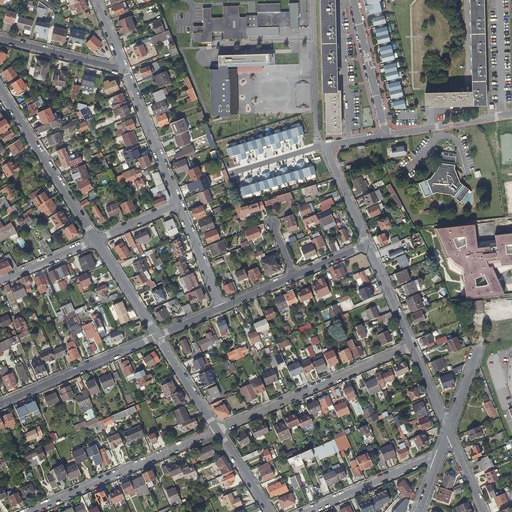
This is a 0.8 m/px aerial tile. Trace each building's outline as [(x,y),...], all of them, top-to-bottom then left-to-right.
[(87,7),(83,0),(80,0),(73,3),(70,4),(67,5),(70,10),(73,11),(75,10),(77,13),(82,11),(82,9),(87,7)] [(336,91),(334,0),(321,0),(323,92),(326,92),(327,136),(341,136),(339,91),(336,91)] [(363,0),(367,15),(374,14),(381,13),(383,12),(379,0),(363,0)] [(426,106),(485,105),(482,0),(469,0),(472,93),(465,93),(461,93),(441,93),(438,93),(426,93),(426,106)] [(43,1),(41,3),(52,11),(55,10),(43,1)] [(298,27),(298,2),(289,2),(289,11),(280,11),(280,4),(257,4),(258,26),(247,26),(247,17),(240,17),(240,5),(224,5),(224,17),(212,17),(212,7),(203,7),(204,25),(193,25),(194,41),(212,41),(212,31),(224,31),(224,38),(246,38),(246,35),(278,34),(279,25),(290,25),(290,27),(298,27)] [(123,8),(121,3),(112,7),(116,16),(128,11),(126,7),(123,8)] [(16,14),(6,11),(4,21),(13,24),(14,22),(17,23),(18,18),(19,14),(16,14)] [(377,27),(377,28),(384,26),(384,25),(386,25),(384,17),(382,17),(375,19),(372,20),(374,28),(377,27)] [(17,23),(16,28),(25,30),(30,31),(32,24),(33,21),(18,18),(17,23)] [(90,30),(95,27),(91,18),(86,20),(85,19),(82,20),(87,30),(89,29),(90,30)] [(129,32),(124,19),(118,21),(120,25),(119,26),(121,30),(122,30),(124,34),(125,34),(129,32)] [(165,31),(161,21),(153,24),(157,34),(165,31)] [(38,37),(47,39),(50,24),(46,23),(45,24),(44,24),(41,23),(40,26),(32,24),(30,31),(30,32),(39,34),(38,37)] [(385,28),(384,26),(377,28),(377,29),(375,30),(378,46),(381,45),(381,46),(389,45),(388,43),(390,43),(386,27),(385,28)] [(57,39),(65,41),(67,31),(54,28),(52,40),(56,41),(57,39)] [(71,31),(68,43),(73,44),(73,42),(77,43),(76,45),(82,46),(84,36),(84,35),(71,31)] [(169,31),(164,32),(151,37),(154,45),(168,39),(170,44),(169,45),(171,49),(169,50),(171,54),(174,53),(177,52),(169,31)] [(94,51),(101,43),(93,36),(85,44),(94,51)] [(147,55),(142,44),(133,48),(135,53),(135,52),(138,59),(147,55)] [(386,64),(393,63),(393,61),(394,61),(391,46),(389,46),(389,45),(381,46),(382,48),(379,48),(383,64),(385,63),(386,64)] [(210,74),(211,114),(220,114),(220,116),(229,116),(229,114),(238,114),(237,96),(237,72),(237,68),(229,68),(229,66),(229,63),(242,63),(242,60),(253,60),(253,62),(264,62),(264,65),(275,65),(275,53),(218,54),(219,69),(210,69),(210,74)] [(27,76),(33,77),(44,79),(48,63),(38,61),(36,68),(30,67),(27,76)] [(390,81),(390,83),(397,81),(397,80),(399,79),(395,64),(393,64),(393,63),(386,64),(386,66),(383,67),(387,82),(390,81)] [(17,75),(11,67),(2,72),(8,81),(17,75)] [(142,77),(143,81),(152,77),(148,67),(140,70),(143,77),(142,77)] [(65,86),(67,72),(61,71),(60,76),(54,75),(52,85),(65,86)] [(157,82),(159,88),(162,87),(171,83),(166,71),(157,75),(159,81),(157,82)] [(95,78),(84,75),(82,84),(93,87),(95,78)] [(26,88),(20,78),(11,84),(17,94),(26,88)] [(119,89),(115,80),(109,82),(108,80),(103,82),(102,87),(106,94),(119,89)] [(397,81),(390,83),(390,84),(388,85),(391,100),(394,100),(394,101),(402,99),(401,98),(403,97),(399,82),(398,83),(397,81)] [(78,95),(81,87),(74,85),(72,94),(70,100),(71,100),(75,101),(76,101),(77,95),(78,95)] [(157,102),(164,99),(166,98),(162,90),(153,93),(157,102)] [(121,93),(113,97),(116,105),(112,106),(113,110),(126,105),(121,93)] [(27,106),(28,106),(34,103),(37,108),(41,106),(44,104),(41,99),(40,100),(38,97),(37,97),(36,97),(25,102),(27,106)] [(164,111),(164,112),(166,112),(169,111),(164,99),(157,102),(158,104),(152,107),(155,115),(164,111)] [(402,99),(394,101),(395,102),(392,103),(393,107),(395,110),(406,110),(404,100),(402,101),(402,99)] [(34,103),(28,106),(30,110),(28,112),(30,115),(38,111),(37,108),(34,103)] [(129,114),(126,105),(113,110),(117,119),(129,114)] [(41,111),(38,112),(43,125),(56,120),(53,113),(50,107),(47,108),(41,111)] [(87,107),(79,110),(85,121),(88,120),(92,118),(87,107)] [(167,120),(164,115),(156,118),(159,126),(168,123),(168,122),(169,122),(168,120),(167,120)] [(32,129),(36,134),(39,132),(61,123),(59,118),(56,120),(43,125),(41,126),(32,129)] [(176,135),(185,132),(188,130),(183,118),(174,122),(172,123),(176,135)] [(6,129),(9,127),(5,119),(0,122),(0,134),(3,132),(7,130),(6,129)] [(128,132),(133,130),(135,129),(131,119),(124,122),(128,132)] [(89,128),(91,133),(94,132),(88,120),(85,121),(89,128)] [(61,131),(76,125),(74,122),(74,121),(60,128),(61,131)] [(81,130),(89,128),(85,121),(84,122),(78,124),(81,130)] [(301,125),(227,148),(229,155),(237,153),(239,159),(245,157),(243,151),(254,148),(256,154),(263,152),(261,146),(272,143),(274,149),(281,147),(279,141),(288,139),(290,144),(298,142),(296,136),(304,133),(301,125)] [(114,132),(115,137),(121,135),(125,133),(123,128),(114,132)] [(14,134),(11,130),(0,137),(2,140),(4,140),(5,141),(14,134)] [(126,148),(137,143),(133,130),(128,132),(125,133),(121,135),(126,148)] [(58,132),(47,137),(51,146),(62,142),(58,132)] [(175,136),(179,147),(181,146),(189,143),(185,132),(176,135),(175,136)] [(24,149),(19,140),(9,146),(14,155),(24,149)] [(190,146),(189,143),(181,146),(183,152),(175,155),(177,160),(194,153),(191,146),(190,146)] [(393,157),(407,155),(405,145),(391,148),(393,157)] [(56,151),(60,159),(68,156),(66,150),(71,149),(69,146),(56,151)] [(127,162),(140,158),(138,152),(136,147),(123,152),(127,162)] [(103,157),(101,152),(93,156),(95,160),(103,157)] [(466,205),(475,193),(463,184),(462,181),(465,180),(465,177),(464,177),(462,174),(463,173),(461,171),(458,172),(458,170),(460,154),(445,152),(443,167),(434,179),(420,185),(426,199),(439,193),(454,195),(466,205)] [(68,156),(60,159),(63,168),(72,164),(71,162),(76,160),(74,154),(68,156)] [(151,165),(147,155),(138,159),(142,168),(151,165)] [(186,164),(185,160),(174,164),(178,173),(186,170),(184,165),(186,164)] [(14,166),(11,161),(10,162),(2,166),(1,167),(8,178),(19,171),(15,165),(14,166)] [(239,188),(242,196),(316,173),(313,165),(306,168),(304,161),(296,164),(298,169),(288,172),(287,167),(280,169),(282,175),(271,178),(269,172),(262,174),(264,181),(253,184),(252,178),(245,180),(247,186),(239,188)] [(72,176),(74,183),(89,177),(84,165),(71,170),(73,175),(72,176)] [(400,173),(405,169),(401,165),(397,169),(400,173)] [(198,166),(188,170),(191,178),(188,179),(190,183),(193,182),(203,178),(198,166)] [(123,174),(125,179),(126,178),(136,174),(134,169),(123,174)] [(142,176),(141,172),(136,174),(126,178),(126,181),(127,182),(142,176)] [(203,178),(193,182),(190,183),(184,185),(188,194),(196,191),(193,184),(195,183),(197,188),(199,187),(200,190),(210,186),(206,176),(203,178)] [(367,191),(365,186),(363,181),(361,176),(352,179),(358,194),(367,191)] [(94,186),(89,177),(78,184),(83,193),(94,186)] [(138,188),(146,185),(143,178),(134,182),(136,188),(137,187),(138,188)] [(318,194),(315,184),(304,187),(307,198),(305,198),(306,202),(316,199),(315,195),(318,194)] [(394,192),(391,184),(385,187),(391,196),(395,194),(394,192)] [(14,196),(6,185),(3,186),(5,189),(2,191),(8,200),(14,196)] [(167,201),(169,198),(166,190),(159,194),(157,194),(157,195),(153,198),(155,202),(153,202),(155,207),(167,201)] [(212,201),(207,190),(197,194),(202,205),(212,201)] [(377,190),(374,191),(378,201),(379,201),(383,200),(378,190),(377,190)] [(378,201),(374,191),(372,192),(364,196),(368,206),(375,203),(378,201)] [(289,192),(276,195),(277,198),(264,201),(266,206),(285,200),(286,201),(293,199),(289,192)] [(41,204),(48,199),(44,193),(36,198),(32,200),(36,207),(38,206),(41,204)] [(80,204),(83,208),(89,203),(97,197),(96,193),(90,197),(80,204)] [(395,197),(395,194),(391,196),(397,209),(400,208),(401,207),(402,207),(395,197)] [(0,200),(4,206),(8,203),(4,196),(0,198),(0,200)] [(53,201),(51,198),(48,199),(41,204),(38,206),(45,216),(55,209),(51,203),(53,201)] [(135,209),(131,200),(121,204),(124,213),(135,209)] [(249,212),(265,208),(262,201),(248,205),(247,204),(240,206),(240,217),(239,218),(242,217),(242,216),(245,215),(244,211),(249,210),(249,212)] [(329,208),(335,206),(333,202),(324,205),(322,206),(320,207),(322,211),(326,210),(329,208)] [(18,218),(21,216),(15,206),(18,204),(17,203),(15,204),(11,207),(13,210),(18,218)] [(299,207),(302,215),(303,217),(312,213),(312,212),(315,211),(311,203),(308,204),(299,207)] [(379,210),(377,205),(375,203),(368,206),(366,206),(367,209),(365,210),(367,216),(370,215),(371,217),(380,213),(379,210)] [(110,216),(121,212),(118,204),(107,209),(110,216)] [(240,206),(239,204),(235,206),(239,215),(232,217),(233,220),(240,217),(240,206)] [(105,220),(95,205),(92,207),(99,218),(98,220),(100,223),(105,220)] [(202,206),(193,209),(197,218),(206,215),(202,206)] [(225,210),(228,208),(227,206),(221,208),(220,207),(212,210),(214,214),(218,212),(225,210)] [(67,221),(61,211),(51,217),(58,227),(67,221)] [(332,233),(339,230),(330,211),(317,217),(319,223),(324,234),(331,231),(332,233)] [(18,218),(16,219),(20,224),(24,222),(25,224),(28,222),(29,224),(31,222),(30,221),(31,220),(27,212),(21,216),(18,218)] [(292,214),(284,217),(288,228),(292,226),(294,231),(298,230),(292,214)] [(302,220),(305,227),(306,226),(305,223),(313,219),(316,224),(319,223),(317,217),(316,216),(316,214),(302,220)] [(202,232),(214,227),(210,217),(198,222),(202,232)] [(378,221),(381,230),(390,226),(387,218),(378,221)] [(170,236),(178,233),(172,219),(164,222),(170,236)] [(13,225),(11,222),(4,227),(0,229),(0,232),(1,234),(0,235),(0,240),(9,235),(10,238),(11,239),(18,235),(16,232),(13,225)] [(80,229),(75,222),(63,230),(69,239),(78,234),(77,231),(80,229)] [(259,225),(257,226),(244,231),(248,240),(261,235),(258,229),(260,227),(263,226),(263,223),(259,225)] [(496,262),(501,272),(511,266),(511,232),(495,234),(495,241),(477,244),(476,224),(435,227),(450,268),(463,275),(465,298),(505,294),(493,265),(496,262)] [(45,240),(51,236),(47,229),(40,234),(43,238),(44,240),(45,240)] [(208,243),(219,238),(215,229),(205,234),(208,243)] [(339,231),(344,242),(348,240),(344,229),(339,231)] [(150,240),(146,231),(134,237),(137,242),(138,242),(141,240),(143,243),(150,240)] [(129,232),(125,234),(130,246),(132,245),(135,244),(129,232)] [(388,242),(384,233),(376,236),(381,245),(388,242)] [(311,241),(313,245),(315,249),(324,246),(325,246),(321,237),(314,240),(311,241)] [(420,244),(421,244),(418,238),(411,240),(414,248),(418,247),(417,245),(420,244)] [(47,254),(52,252),(45,240),(44,240),(39,243),(47,254)] [(180,257),(187,254),(184,248),(183,249),(179,240),(174,242),(175,242),(178,251),(177,251),(179,255),(180,257)] [(226,250),(221,240),(209,245),(213,255),(226,250)] [(122,259),(130,253),(125,245),(124,246),(122,243),(114,248),(122,259)] [(305,259),(317,254),(315,249),(313,245),(301,250),(305,259)] [(13,269),(18,267),(9,254),(5,257),(5,258),(8,261),(13,269)] [(95,266),(90,254),(79,259),(83,271),(95,266)] [(407,259),(404,254),(397,258),(401,268),(409,264),(408,262),(407,259)] [(274,256),(261,261),(267,276),(281,270),(274,256)] [(132,264),(137,275),(149,270),(144,259),(132,264)] [(176,263),(179,271),(178,271),(181,276),(189,273),(184,260),(176,263)] [(0,273),(2,274),(13,269),(8,261),(0,264),(0,273)] [(69,264),(56,269),(60,279),(63,278),(64,280),(65,279),(66,281),(71,279),(68,272),(72,270),(69,264)] [(333,266),(328,268),(335,283),(338,282),(337,279),(345,275),(342,268),(334,271),(333,266)] [(261,277),(258,268),(248,271),(252,281),(261,277)] [(60,279),(56,269),(48,273),(52,283),(53,282),(53,284),(58,282),(57,280),(60,279)] [(239,280),(248,277),(245,269),(236,273),(239,280)] [(364,271),(353,275),(355,280),(356,280),(361,278),(363,285),(356,288),(355,288),(357,292),(358,291),(368,287),(370,286),(366,276),(370,274),(368,269),(364,271)] [(410,279),(406,269),(396,273),(400,284),(410,279)] [(146,271),(141,273),(133,279),(138,286),(147,280),(150,278),(150,277),(147,272),(146,271)] [(47,280),(45,274),(34,279),(38,287),(37,288),(39,292),(41,291),(39,287),(45,284),(47,288),(50,287),(47,280)] [(78,278),(78,277),(75,278),(74,278),(74,279),(75,280),(78,279),(80,283),(82,287),(90,284),(86,274),(78,278)] [(193,274),(180,280),(182,285),(186,284),(189,290),(198,286),(193,274)] [(29,282),(27,277),(20,280),(26,294),(29,293),(28,290),(30,289),(28,286),(32,285),(30,281),(29,282)] [(361,278),(356,280),(357,283),(354,284),(356,288),(363,285),(361,278)] [(150,285),(151,288),(163,282),(162,279),(150,285)] [(421,288),(417,279),(403,285),(406,290),(408,295),(418,291),(417,290),(421,288)] [(330,294),(324,280),(318,282),(319,284),(312,287),(317,299),(330,294)] [(229,294),(237,291),(234,282),(227,285),(225,283),(222,284),(226,293),(229,294)] [(24,293),(20,285),(11,289),(15,297),(24,293)] [(106,292),(109,291),(106,285),(96,290),(98,296),(99,295),(101,294),(103,299),(109,296),(106,292)] [(368,287),(358,291),(363,302),(373,298),(368,287)] [(166,300),(161,288),(152,291),(157,303),(166,300)] [(205,298),(201,288),(186,295),(188,300),(190,299),(191,303),(195,301),(196,302),(205,298)] [(313,298),(308,288),(304,290),(304,291),(302,292),(297,294),(301,303),(313,298)] [(288,294),(284,296),(289,306),(297,302),(293,292),(288,294)] [(109,297),(109,296),(103,299),(101,294),(99,295),(102,304),(103,303),(111,300),(110,297),(109,297)] [(423,307),(419,294),(406,299),(411,312),(412,312),(423,307)] [(289,306),(284,296),(275,300),(280,311),(289,307),(289,306)] [(342,298),(337,300),(339,304),(346,301),(349,299),(348,296),(344,297),(342,298)] [(167,313),(171,310),(169,306),(175,304),(176,306),(180,304),(178,301),(177,298),(168,302),(169,306),(164,308),(167,313)] [(128,314),(122,302),(113,306),(121,324),(129,321),(126,314),(128,314)] [(156,313),(157,316),(156,317),(157,319),(159,318),(160,321),(169,315),(167,313),(164,308),(169,306),(168,302),(160,305),(161,308),(164,307),(164,308),(156,313)] [(475,315),(486,314),(485,302),(474,303),(475,315)] [(63,316),(74,311),(71,303),(60,308),(63,316)] [(181,307),(184,313),(192,310),(189,304),(181,307)] [(333,320),(336,318),(341,316),(336,305),(331,307),(333,310),(329,312),(333,320)] [(428,308),(427,305),(423,307),(412,312),(414,314),(422,311),(428,308)] [(377,318),(379,317),(374,307),(365,311),(370,321),(377,318)] [(268,320),(276,317),(272,309),(264,312),(268,320)] [(75,311),(74,311),(63,316),(64,319),(76,314),(76,313),(75,311)] [(425,318),(422,311),(414,314),(411,316),(412,320),(414,319),(415,323),(425,318)] [(385,319),(392,316),(390,312),(383,316),(379,317),(377,318),(379,322),(385,319)] [(35,326),(40,324),(35,313),(30,315),(35,326)] [(97,315),(91,317),(93,322),(94,321),(99,333),(105,331),(97,315)] [(341,316),(336,318),(338,322),(339,325),(345,322),(343,315),(341,316)] [(12,324),(8,316),(0,319),(0,326),(1,329),(12,324)] [(29,331),(23,318),(14,322),(17,329),(24,326),(25,329),(20,331),(22,334),(24,333),(27,331),(29,331)] [(72,323),(67,325),(71,336),(77,348),(79,347),(72,331),(75,330),(76,332),(82,329),(77,318),(71,321),(72,323)] [(333,320),(324,323),(326,327),(329,325),(334,323),(338,322),(336,318),(333,320)] [(265,319),(253,324),(257,333),(269,328),(265,319)] [(224,321),(216,324),(220,332),(228,329),(224,321)] [(82,327),(86,338),(93,335),(96,344),(102,342),(100,338),(93,323),(82,327)] [(299,329),(301,334),(312,329),(310,324),(299,329)] [(360,340),(361,343),(367,340),(366,338),(367,337),(361,325),(356,327),(357,331),(356,332),(358,336),(359,336),(361,340),(360,340)] [(124,338),(120,330),(109,334),(113,343),(124,338)] [(28,333),(27,331),(24,333),(25,335),(18,339),(19,339),(27,336),(27,334),(28,333)] [(393,342),(387,331),(378,335),(383,346),(393,342)] [(202,351),(208,349),(209,352),(213,350),(211,345),(213,344),(212,341),(214,340),(212,336),(211,333),(206,335),(207,339),(199,342),(202,351)] [(261,342),(257,333),(248,337),(252,346),(261,342)] [(433,341),(429,333),(429,334),(421,337),(420,337),(424,345),(426,344),(433,341)] [(20,343),(19,339),(18,339),(17,336),(13,337),(6,341),(8,346),(8,347),(20,343)] [(80,363),(83,362),(81,357),(80,357),(76,349),(77,348),(71,336),(69,337),(72,343),(67,345),(70,351),(68,352),(70,356),(68,357),(70,362),(78,358),(80,363)] [(462,349),(456,337),(447,340),(449,344),(444,346),(448,355),(452,353),(462,349)] [(186,355),(191,353),(190,351),(191,351),(186,340),(180,343),(185,354),(185,353),(186,355)] [(291,344),(289,340),(277,345),(279,350),(291,344)] [(352,350),(356,357),(363,354),(359,347),(358,347),(354,340),(352,341),(352,340),(347,342),(350,351),(352,350)] [(8,346),(6,341),(0,343),(0,348),(2,352),(9,349),(8,347),(8,346)] [(315,358),(310,346),(307,347),(318,373),(326,369),(321,356),(315,358)] [(52,352),(55,360),(66,355),(63,347),(52,352)] [(243,353),(247,351),(246,348),(242,350),(241,348),(227,355),(230,360),(235,357),(237,360),(244,357),(243,353)] [(348,349),(339,353),(343,363),(353,359),(348,349)] [(50,363),(55,360),(52,352),(51,350),(39,355),(40,358),(43,363),(49,361),(50,363)] [(192,359),(197,357),(201,355),(199,350),(195,351),(195,352),(195,351),(193,352),(193,353),(192,354),(191,355),(191,356),(192,359)] [(324,355),(329,366),(338,362),(333,351),(324,355)] [(155,364),(160,361),(154,352),(144,358),(149,367),(155,364)] [(272,367),(284,362),(281,354),(274,356),(268,359),(272,367)] [(206,357),(202,358),(193,362),(196,370),(205,366),(204,364),(208,362),(206,357)] [(443,357),(432,362),(435,371),(436,371),(437,372),(441,370),(440,369),(443,368),(439,361),(444,359),(443,357)] [(46,371),(43,363),(40,358),(30,363),(36,375),(44,372),(46,371)] [(465,364),(466,361),(462,359),(459,362),(461,362),(459,363),(459,362),(456,363),(457,368),(465,364)] [(303,373),(304,375),(311,372),(310,371),(314,369),(310,360),(300,365),(303,373)] [(129,363),(128,361),(121,364),(128,380),(135,377),(134,374),(129,363)] [(300,365),(299,362),(287,368),(291,378),(303,373),(300,365)] [(393,369),(397,377),(409,371),(405,362),(400,364),(401,365),(393,369)] [(22,378),(23,381),(27,380),(25,376),(26,376),(22,366),(21,367),(19,363),(16,365),(22,378)] [(463,371),(465,364),(457,368),(456,368),(453,370),(453,371),(454,374),(458,373),(463,371)] [(0,372),(2,378),(9,375),(6,367),(0,368),(0,372)] [(267,385),(278,380),(273,369),(262,374),(267,385)] [(212,375),(210,371),(200,376),(204,385),(214,380),(213,380),(212,375)] [(379,373),(375,375),(376,379),(381,389),(385,387),(384,383),(394,379),(391,371),(381,376),(379,373)] [(137,373),(134,374),(135,377),(139,384),(140,388),(151,383),(149,379),(151,379),(149,374),(143,377),(143,376),(141,377),(138,372),(137,373)] [(16,385),(12,374),(2,379),(7,389),(16,385)] [(114,385),(110,375),(99,380),(103,390),(114,385)] [(444,389),(454,385),(450,375),(442,378),(443,380),(440,381),(443,389),(444,389)] [(99,390),(95,379),(86,383),(91,394),(99,390)] [(266,391),(260,379),(250,383),(251,384),(256,396),(266,391)] [(370,396),(381,391),(381,389),(376,379),(365,384),(366,386),(368,392),(369,393),(370,396)] [(491,400),(491,399),(485,385),(484,384),(483,381),(482,382),(484,387),(483,387),(484,388),(483,388),(489,402),(483,404),(489,419),(493,417),(496,415),(495,414),(496,413),(493,406),(493,405),(491,401),(491,400)] [(171,395),(176,393),(172,382),(162,387),(166,397),(171,395)] [(256,396),(251,384),(239,389),(241,392),(243,398),(246,397),(248,402),(257,398),(256,396)] [(368,392),(366,386),(360,389),(362,394),(368,392)] [(62,396),(60,397),(63,402),(74,398),(69,387),(60,391),(62,396)] [(216,398),(220,396),(216,387),(208,390),(212,399),(215,397),(216,398)] [(356,396),(352,387),(343,391),(347,400),(349,399),(350,401),(353,399),(353,398),(356,396)] [(415,388),(408,392),(412,400),(419,397),(415,388)] [(185,400),(179,392),(176,393),(171,395),(177,405),(179,403),(185,400)] [(60,402),(56,394),(44,399),(48,407),(60,402)] [(91,403),(87,394),(80,397),(75,399),(80,408),(91,403)] [(332,405),(329,398),(319,402),(324,414),(329,412),(329,411),(333,409),(332,405)] [(222,400),(211,405),(219,418),(223,419),(231,415),(222,400)] [(40,413),(35,401),(25,406),(29,414),(33,412),(35,415),(40,413)] [(310,415),(310,416),(321,411),(317,402),(306,407),(309,414),(310,415)] [(338,418),(350,413),(345,403),(341,405),(341,406),(334,409),(338,418)] [(426,414),(427,414),(422,403),(418,405),(413,408),(416,416),(417,416),(418,418),(426,414)] [(29,414),(25,406),(15,410),(21,422),(26,419),(24,416),(29,414)] [(137,411),(135,406),(128,409),(111,417),(113,422),(137,411)] [(173,411),(179,425),(181,424),(189,420),(183,407),(181,408),(173,411)] [(370,424),(375,422),(375,420),(379,418),(376,414),(373,416),(372,414),(374,413),(372,407),(363,411),(367,421),(369,420),(370,424)] [(11,414),(0,419),(5,429),(16,424),(11,414)] [(290,428),(300,424),(298,420),(297,419),(295,414),(291,416),(292,417),(284,420),(285,423),(288,429),(290,428)] [(431,426),(426,414),(418,418),(421,425),(423,430),(431,426)] [(301,427),(301,428),(313,423),(310,416),(310,415),(298,420),(300,424),(301,427)] [(397,424),(396,425),(397,427),(402,425),(398,415),(394,417),(397,424)] [(99,422),(100,424),(102,429),(103,430),(106,429),(105,426),(113,423),(110,418),(103,421),(102,420),(99,422)] [(198,425),(194,418),(189,420),(181,424),(185,432),(190,430),(190,429),(198,425)] [(86,423),(85,421),(74,426),(76,432),(80,430),(87,427),(86,423)] [(95,424),(87,427),(88,429),(97,425),(99,430),(102,429),(100,424),(99,422),(95,424)] [(265,423),(251,429),(255,439),(269,433),(265,423)] [(279,441),(291,436),(288,429),(285,423),(273,428),(279,441)] [(369,425),(358,429),(361,436),(369,432),(370,434),(372,433),(369,425)] [(402,425),(397,427),(402,439),(404,442),(406,441),(403,434),(402,430),(405,429),(403,425),(402,425)] [(128,442),(144,435),(140,426),(124,433),(128,442)] [(31,432),(22,436),(25,443),(43,435),(39,427),(34,429),(35,431),(31,432)] [(479,427),(467,432),(468,436),(470,435),(472,441),(482,437),(479,427)] [(505,431),(496,435),(498,440),(507,436),(505,431)] [(250,441),(245,433),(239,437),(236,439),(241,447),(250,441)] [(428,444),(424,433),(413,438),(418,449),(428,444)] [(107,439),(111,450),(117,447),(116,446),(123,443),(119,434),(107,439)] [(148,437),(152,445),(157,443),(154,435),(148,437)] [(336,445),(339,451),(351,446),(346,435),(338,438),(334,440),(336,445)] [(67,444),(65,439),(64,437),(59,439),(56,440),(60,447),(67,444)] [(328,456),(336,453),(333,446),(336,445),(334,440),(332,441),(323,445),(328,456)] [(53,444),(42,449),(44,453),(55,448),(53,444)] [(96,445),(99,451),(106,466),(111,464),(109,460),(112,459),(108,451),(106,452),(104,449),(101,450),(98,444),(96,445)] [(403,456),(409,454),(407,449),(404,444),(399,446),(401,451),(398,452),(401,459),(404,457),(403,456)] [(96,466),(103,462),(96,445),(90,448),(91,450),(87,452),(90,458),(92,457),(96,466)] [(215,455),(211,445),(198,451),(202,461),(215,455)] [(315,448),(311,450),(314,457),(318,455),(320,460),(328,456),(323,445),(315,448)] [(384,460),(396,455),(394,452),(391,445),(380,450),(381,454),(384,460)] [(472,448),(475,453),(471,455),(473,459),(482,455),(477,446),(472,448)] [(272,447),(263,451),(267,461),(272,459),(270,455),(275,454),(272,447)] [(24,456),(26,461),(32,459),(31,458),(37,455),(40,461),(46,458),(44,453),(42,449),(42,448),(24,456)] [(76,464),(88,459),(83,448),(72,453),(76,464)] [(311,450),(299,455),(302,462),(314,457),(311,450)] [(257,451),(242,457),(244,461),(258,455),(257,451)] [(361,470),(373,465),(368,454),(356,459),(357,460),(361,470)] [(381,467),(386,465),(384,460),(381,454),(376,456),(381,467)] [(302,462),(299,455),(288,460),(290,465),(294,463),(297,468),(304,465),(302,462)] [(224,475),(233,471),(223,456),(219,460),(219,461),(216,463),(224,475)] [(478,462),(482,471),(484,471),(488,469),(493,467),(490,459),(488,456),(481,459),(482,460),(478,462)] [(14,465),(11,460),(9,461),(6,462),(10,470),(15,468),(14,465)] [(359,477),(363,475),(361,470),(357,460),(355,461),(357,464),(358,468),(352,470),(355,477),(358,475),(359,477)] [(276,469),(272,461),(256,468),(258,472),(259,471),(264,481),(274,477),(271,471),(276,469)] [(181,470),(178,464),(167,469),(169,474),(171,477),(182,472),(181,470)] [(52,471),(53,475),(57,483),(68,477),(65,470),(63,465),(51,471),(52,471)] [(70,480),(81,475),(77,465),(65,470),(68,477),(70,480)] [(184,469),(181,470),(182,472),(185,479),(188,478),(188,479),(197,475),(194,469),(194,467),(189,469),(185,471),(184,469)] [(334,471),(338,481),(346,477),(341,467),(340,467),(333,470),(334,471)] [(238,474),(235,470),(233,471),(224,475),(221,477),(222,479),(223,481),(224,480),(227,487),(234,484),(232,480),(235,479),(233,476),(238,474)] [(486,475),(490,484),(500,480),(498,476),(496,470),(486,475)] [(142,476),(143,477),(147,488),(153,486),(153,485),(151,481),(154,480),(155,479),(152,471),(142,476)] [(327,486),(339,482),(338,481),(334,471),(322,476),(323,477),(327,486)] [(52,489),(58,486),(57,483),(53,475),(51,476),(47,478),(52,489)] [(446,475),(441,488),(451,492),(453,488),(456,479),(446,475)] [(299,487),(295,476),(290,479),(294,489),(299,487)] [(138,480),(131,483),(137,497),(145,494),(146,495),(150,494),(147,488),(143,477),(138,479),(138,480)] [(325,492),(328,491),(327,486),(323,477),(319,478),(319,479),(325,492)] [(135,495),(130,481),(126,483),(126,484),(121,486),(125,495),(126,494),(127,496),(130,495),(131,497),(135,495)] [(415,499),(417,495),(413,493),(403,481),(397,487),(402,493),(407,499),(414,502),(415,499)] [(279,482),(271,486),(272,488),(273,487),(275,492),(282,489),(281,486),(279,482)] [(453,488),(451,492),(454,491),(461,488),(465,486),(464,483),(453,488)] [(35,492),(31,484),(21,488),(25,497),(35,492)] [(276,494),(277,496),(288,491),(287,489),(286,490),(284,485),(281,486),(282,489),(275,492),(273,487),(272,488),(271,486),(267,487),(271,496),(276,494)] [(486,487),(491,499),(496,497),(495,494),(491,485),(486,487)] [(451,492),(441,488),(437,500),(448,504),(452,493),(451,492)] [(125,500),(120,489),(116,491),(116,492),(110,495),(114,504),(125,500)] [(177,502),(180,500),(177,491),(167,495),(171,504),(177,502)] [(390,502),(386,492),(373,498),(379,509),(382,508),(381,506),(390,502)] [(22,502),(18,493),(9,497),(13,506),(22,502)] [(107,502),(104,493),(95,496),(99,505),(107,502)] [(234,500),(231,493),(223,497),(229,511),(242,505),(239,498),(234,500)] [(294,504),(291,495),(278,500),(282,509),(294,504)] [(372,504),(369,497),(365,499),(367,502),(359,506),(361,511),(369,511),(375,510),(372,504)] [(471,511),(468,502),(457,507),(458,511),(471,511)]
